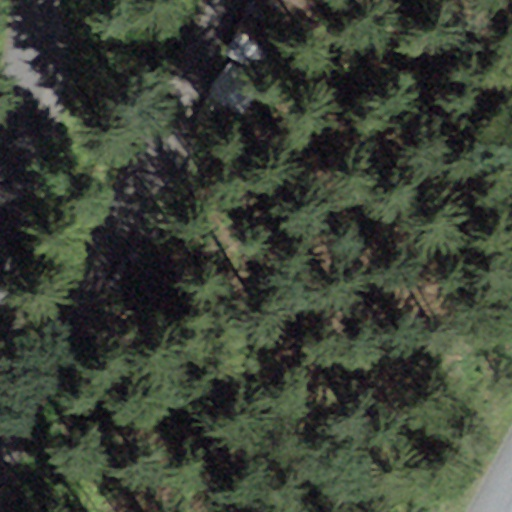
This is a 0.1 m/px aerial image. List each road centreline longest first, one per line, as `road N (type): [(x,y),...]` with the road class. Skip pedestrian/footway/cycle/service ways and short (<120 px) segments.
road 1 (track): [(0,458),(229,0)]
road 2 (unclassified): [(29,0),(0,232)]
